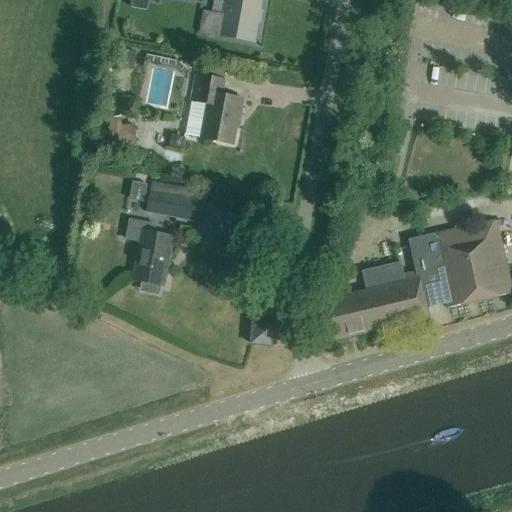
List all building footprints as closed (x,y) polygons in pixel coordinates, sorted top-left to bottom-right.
[(217,0),(215,14),(205,13),(202,33),(254,43),(262,0),(217,0)] [(224,81),(196,76),(192,102),(208,105),(201,139),(233,145),(238,117),(240,118),(243,100),(221,96),(224,81)] [(136,147),(134,125),(121,127),(120,118),(108,119),(109,129),(108,130),(110,151),(136,147)] [(208,193),(152,183),(146,214),(202,224),(208,193)] [(511,294),(495,222),(410,242),(418,274),(404,278),(401,265),(364,274),(367,287),(366,287),(367,292),(321,303),(330,342),(377,331),(378,337),(430,325),(426,309),(446,305),(447,309),(511,294)] [(173,238),(144,233),(135,280),(164,286),(173,238)] [(273,327),(253,325),(250,346),(271,348),(273,327)]
